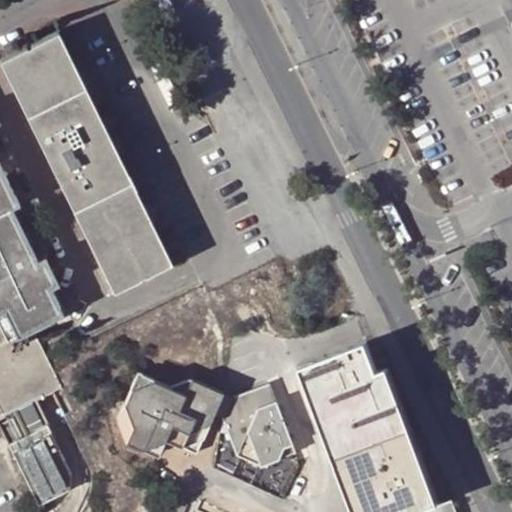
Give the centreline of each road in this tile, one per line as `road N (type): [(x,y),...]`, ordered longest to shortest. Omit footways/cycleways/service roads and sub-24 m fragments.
road 1 (secondary): [(247,0),(500,511)]
road 2 (secondary): [(511,447),(293,0)]
road 3 (residential): [(0,92),(100,310)]
